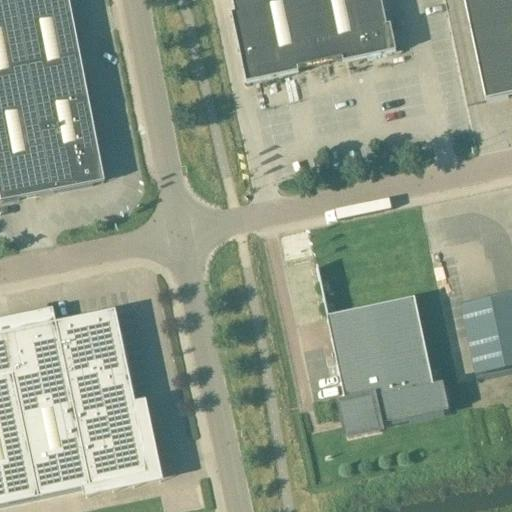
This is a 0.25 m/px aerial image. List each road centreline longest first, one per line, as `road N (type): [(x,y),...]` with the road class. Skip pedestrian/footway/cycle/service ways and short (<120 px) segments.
road 1 (unclassified): [(182,231),(511,162)]
road 2 (unclassified): [(240,511),(182,231)]
road 3 (unclassified): [(182,231),(136,0)]
road 4 (unclassified): [(0,271),(182,231)]
